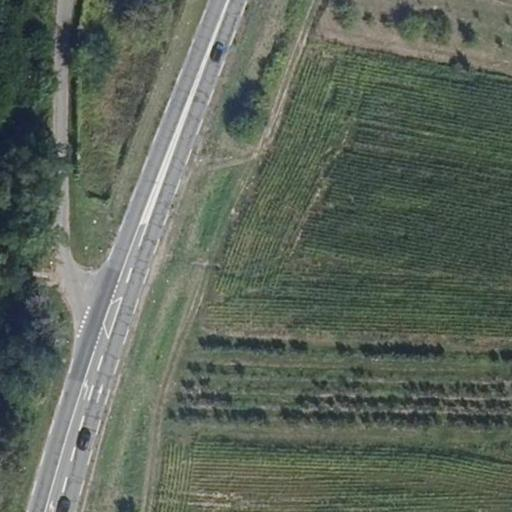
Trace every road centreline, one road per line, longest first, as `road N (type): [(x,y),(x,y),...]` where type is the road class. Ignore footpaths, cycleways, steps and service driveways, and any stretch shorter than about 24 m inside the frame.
road 1 (track): [(260,156),(154,420),(143,511)]
road 2 (residential): [(63,0),(54,136),(65,269),(119,302)]
road 3 (primary): [(230,0),(119,302)]
road 4 (track): [(320,0),(260,156),(191,164),(173,156)]
road 5 (primary): [(119,302),(55,511)]
